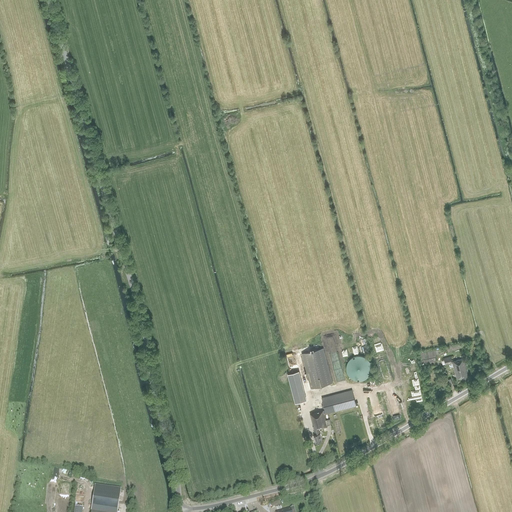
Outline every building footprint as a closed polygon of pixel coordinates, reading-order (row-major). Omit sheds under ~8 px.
[(332,383),(323,349),(302,354),(310,388),(332,383)] [(371,369),(371,367),(371,366),(370,364),(369,363),(368,362),(367,361),(366,360),(364,359),(363,358),(361,358),(360,358),(358,357),(357,358),(355,358),(354,359),(352,359),(351,360),(350,361),(349,363),(348,364),(347,365),(347,367),(346,368),(346,370),(346,372),(347,373),(347,375),(348,376),(349,377),(350,378),(351,379),(353,380),(354,381),(356,381),(357,382),(359,382),(361,381),(362,381),(364,380),(365,380),(366,379),(368,378),(369,377),(369,375),(370,374),(371,372),(371,371),(371,369)] [(452,364),(455,375),(456,378),(456,379),(463,378),(464,381),(468,380),(466,374),(468,373),(464,359),(452,362),(451,357),(443,359),(445,366),(452,364)] [(306,400),(299,371),(288,374),(296,403),(306,400)] [(325,421),(323,415),(356,407),(351,391),(321,398),(324,410),(309,414),(314,435),(313,435),(315,444),(321,442),(319,434),(318,430),(326,427),(326,426),(330,425),(328,420),(325,421)] [(117,511),(120,495),(121,490),(95,486),(90,511),(117,511)]
